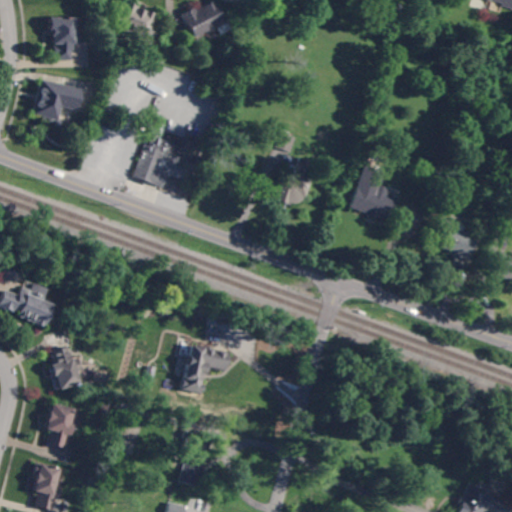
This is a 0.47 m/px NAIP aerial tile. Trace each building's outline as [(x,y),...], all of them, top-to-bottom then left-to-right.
[(142,11),(143,10),(154,15),(149,29),(154,30),(149,44),(135,39),(136,35),(124,31),(124,32),(110,27),(120,0),(134,6),(134,8),(142,11)] [(213,0),(225,23),(217,27),(218,28),(207,33),(205,31),(202,32),(202,33),(198,35),(197,35),(191,38),(180,14),(193,7),(195,11),(200,9),(200,7),(209,2),(209,1),(211,0),(213,0)] [(511,9),(499,6),(500,4),(499,3),(488,0),(511,0),(511,9)] [(78,44),(70,44),(70,60),(53,60),(53,55),(52,55),(52,46),(53,46),(53,44),(50,44),(50,35),(49,35),(49,30),(46,30),(46,18),(72,17),(72,32),(78,32),(78,44)] [(75,112),(60,108),(57,122),(32,116),(40,81),(80,90),(75,112)] [(293,134),(282,131),(284,125),(295,128),(293,134)] [(149,142),(140,139),(145,127),(153,130),(149,142)] [(288,152),(272,147),(277,132),(293,137),(288,152)] [(172,151),(171,154),(170,154),(169,155),(178,157),(175,166),(184,169),(180,180),(165,175),(160,187),(130,177),(132,173),(141,144),(159,151),(163,140),(164,141),(174,144),(172,151)] [(302,198),(301,198),(297,203),(293,204),(288,204),(284,203),(283,203),(283,204),(272,198),(281,174),(288,177),(287,181),(290,182),(294,167),(297,158),(308,162),(303,178),(309,180),(302,198)] [(388,216),(387,215),(384,214),(381,221),(380,222),(367,217),(368,215),(346,206),(354,185),(362,165),(382,173),(377,186),(385,189),(383,193),(395,198),(391,210),(388,216)] [(395,187),(390,185),(392,179),(398,181),(395,187)] [(511,230),(498,226),(502,210),(511,212),(511,230)] [(451,223),(451,222),(460,226),(461,226),(459,231),(467,235),(473,237),(470,245),(469,247),(467,252),(464,259),(464,261),(454,256),(452,256),(454,252),(432,243),(442,220),(451,223)] [(511,278),(511,281),(503,277),(501,276),(495,274),(488,271),(495,253),(504,256),(509,259),(511,260),(511,278)] [(26,290),(24,294),(41,302),(43,298),(50,301),(49,305),(50,306),(41,327),(15,316),(16,311),(12,309),(11,312),(5,310),(4,311),(0,309),(0,294),(2,290),(15,296),(19,288),(20,289),(22,288),(26,290)] [(70,360),(76,358),(80,369),(74,371),(78,381),(55,389),(46,366),(52,364),(48,352),(65,346),(70,360)] [(225,371),(208,368),(206,374),(203,373),(200,386),(204,386),(202,392),(199,392),(199,394),(182,390),(191,346),(229,353),(225,371)] [(68,435),(65,435),(62,448),(46,444),(49,431),(44,429),(51,404),(72,409),(68,424),(70,424),(68,435)] [(134,456),(118,452),(126,419),(142,424),(134,456)] [(205,438),(205,436),(210,438),(208,448),(203,447),(195,475),(197,475),(194,487),(190,486),(190,485),(178,481),(185,455),(180,453),(184,439),(181,438),(183,431),(193,433),(192,434),(205,438)] [(57,498),(52,497),(49,510),(34,506),(36,493),(32,492),(38,465),(57,469),(53,486),(60,487),(57,498)] [(508,507),(507,511),(506,511),(480,511),(478,511),(477,511),(455,511),(458,505),(455,503),(457,497),(460,498),(466,482),(478,487),(475,493),(508,507)] [(182,511),(164,511),(167,503),(184,507),(182,511)]
